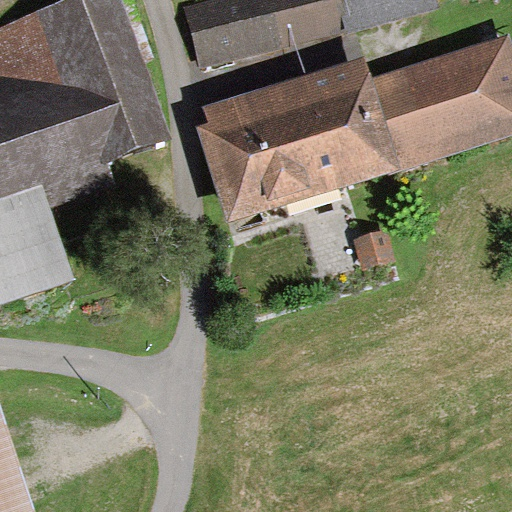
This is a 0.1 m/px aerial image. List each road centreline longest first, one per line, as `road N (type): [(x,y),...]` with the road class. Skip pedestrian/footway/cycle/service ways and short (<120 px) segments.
road 1 (residential): [(187,387),(191,176),(155,0)]
road 2 (unclassified): [(0,348),(187,387)]
road 3 (residential): [(168,511),(187,387)]
